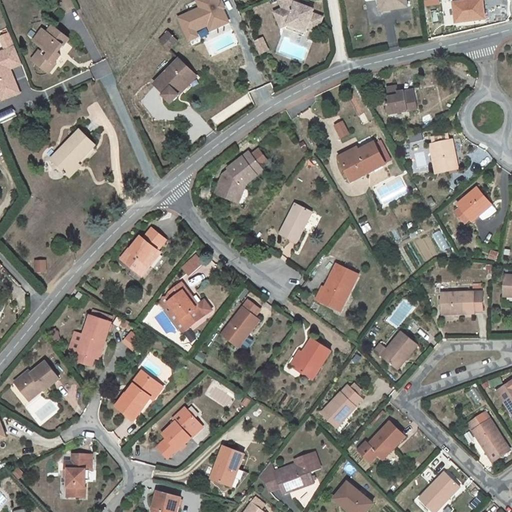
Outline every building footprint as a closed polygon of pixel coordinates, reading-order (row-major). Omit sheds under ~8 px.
[(201,9),(180,18),(189,39),(198,35),(196,31),(209,26),(211,31),(230,23),(224,11),(221,3),(219,0),(199,0),(198,1),(201,9)] [(279,0),(283,9),(275,13),(281,28),(288,25),(306,32),(308,28),(318,32),(323,18),(313,14),(311,13),(309,10),(310,9),(301,5),(298,0),(279,0)] [(366,0),(367,1),(378,0),(379,0),(381,12),(409,8),(407,0),(366,0)] [(501,9),(489,12),(492,21),(503,18),(501,9)] [(288,25),(287,29),(305,36),(306,32),(288,25)] [(35,62),(50,73),(58,64),(56,63),(62,56),(59,54),(69,40),(55,29),(51,36),(48,34),(45,32),(37,43),(45,49),(42,54),(41,53),(35,62)] [(35,42),(37,43),(45,32),(43,31),(35,42)] [(160,42),(170,51),(178,42),(169,33),(160,42)] [(1,39),(7,52),(16,49),(11,35),(1,39)] [(7,52),(0,54),(0,95),(3,102),(20,95),(13,78),(11,76),(9,72),(10,71),(23,66),(16,49),(7,52)] [(180,96),(178,94),(196,76),(179,60),(155,85),(165,94),(164,96),(172,104),(180,96)] [(196,76),(178,94),(180,96),(198,78),(196,76)] [(390,103),(387,103),(389,115),(418,110),(415,90),(400,93),(398,86),(387,88),(389,97),(390,103)] [(78,169),(76,166),(78,163),(95,146),(80,131),(52,159),(70,177),(77,170),(78,169)] [(434,144),(431,145),(437,174),(459,169),(453,140),(450,141),(449,135),(433,138),(434,144)] [(375,144),(386,164),(393,160),(382,140),(375,144)] [(354,151),(340,158),(352,178),(362,173),(364,177),(387,165),(386,164),(375,144),(360,151),(361,154),(357,156),(354,151)] [(223,176),(216,194),(235,201),(241,186),(243,187),(247,183),(263,170),(261,168),(269,162),(259,150),(252,156),(250,153),(229,170),(230,171),(223,176)] [(362,173),(352,178),(353,182),(364,177),(362,173)] [(241,186),(235,201),(239,203),(247,183),(243,187),(241,186)] [(459,205),(462,208),(470,218),(473,222),(483,213),(482,212),(491,203),(478,189),(459,205)] [(305,227),(312,212),(296,204),(281,235),(298,243),(305,227)] [(466,221),(470,218),(462,208),(457,212),(466,221)] [(309,229),(316,214),(312,212),(305,227),(309,229)] [(129,249),(121,259),(143,276),(151,267),(147,264),(157,251),(166,240),(152,229),(144,239),(141,237),(131,250),(129,249)] [(147,264),(151,267),(160,254),(157,251),(147,264)] [(199,256),(182,265),(187,275),(204,266),(199,256)] [(345,303),(359,275),(338,265),(326,289),(320,301),(337,309),(341,301),(345,303)] [(183,281),(190,289),(202,278),(195,271),(183,281)] [(182,334),(189,329),(211,311),(210,308),(206,303),(202,303),(199,306),(196,307),(191,300),(193,298),(182,283),(170,292),(170,293),(166,298),(168,301),(161,307),(182,334)] [(323,288),(317,300),(320,301),(326,289),(323,288)] [(483,292),(442,294),(443,315),(476,314),(475,311),(484,311),(483,292)] [(196,307),(199,306),(193,298),(191,300),(196,307)] [(248,300),(222,335),(239,348),(260,320),(256,317),(261,310),(248,300)] [(337,309),(342,311),(345,303),(341,301),(337,309)] [(71,350),(80,353),(95,358),(100,341),(104,343),(111,322),(91,316),(84,336),(76,334),(71,350)] [(129,332),(122,344),(135,351),(142,339),(129,332)] [(403,332),(382,357),(399,370),(420,346),(403,332)] [(304,353),(294,368),(313,380),(332,351),(313,339),(304,353)] [(100,341),(95,358),(99,359),(104,343),(100,341)] [(381,355),(387,349),(381,344),(376,351),(381,355)] [(301,351),(291,366),(294,368),(304,353),(301,351)] [(92,366),(95,358),(80,353),(77,361),(92,366)] [(27,397),(41,386),(44,390),(45,391),(60,379),(47,363),(33,374),(31,372),(16,383),(27,397)] [(150,382),(152,379),(143,373),(134,385),(136,386),(129,394),(128,393),(117,407),(135,420),(151,398),(150,397),(157,387),(150,382)] [(491,387),(506,380),(504,374),(487,381),(491,387)] [(151,398),(154,400),(163,387),(152,379),(150,382),(157,387),(150,397),(151,398)] [(511,381),(497,391),(511,413),(511,381)] [(41,386),(27,397),(30,401),(44,390),(41,386)] [(338,427),(346,419),(357,407),(356,406),(363,399),(349,386),(322,413),(338,428),(338,427)] [(253,402),(248,398),(244,405),(249,408),(253,402)] [(166,438),(177,450),(178,451),(192,438),(188,435),(200,424),(186,408),(173,420),(175,423),(163,435),(166,438)] [(490,455),(494,462),(511,450),(490,419),(486,413),(470,424),(474,430),(473,431),(489,455),(490,455)] [(346,419),(338,427),(342,431),(350,423),(346,419)] [(368,443),(360,451),(372,462),(379,455),(385,460),(406,437),(391,422),(370,445),(368,443)] [(188,435),(192,438),(203,427),(200,424),(188,435)] [(167,458),(177,450),(166,438),(157,447),(167,458)] [(233,487),(245,455),(224,446),(216,466),(219,467),(215,480),(233,487)] [(307,463),(297,466),(275,475),(280,488),(282,495),(315,484),(312,473),(322,470),(315,453),(304,457),(307,463)] [(71,487),(71,497),(85,498),(85,481),(86,471),(90,471),(92,471),(93,455),(77,455),(77,462),(73,462),(65,462),(65,470),(69,470),(68,477),(68,487),(71,487)] [(307,463),(304,457),(296,460),(297,466),(307,463)] [(269,492),(280,488),(275,475),(271,463),(260,477),(266,482),(269,492)] [(441,505),(444,502),(445,504),(461,488),(446,473),(421,499),(433,511),(437,511),(442,507),(441,505)] [(349,483),(335,499),(350,511),(368,511),(375,504),(349,483)] [(177,511),(181,498),(158,493),(153,511),(155,511),(158,511),(177,511)] [(256,496),(252,502),(262,510),(266,505),(256,496)] [(265,511),(262,510),(252,502),(243,511),(265,511)]
